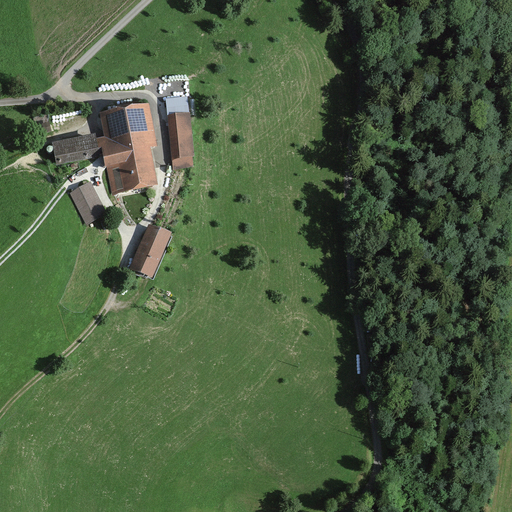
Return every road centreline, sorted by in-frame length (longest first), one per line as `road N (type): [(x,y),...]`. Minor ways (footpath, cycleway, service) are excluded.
road 1 (track): [(336,0),(362,72),(350,237),(378,447),(376,479),(347,511)]
road 2 (track): [(0,415),(96,322),(153,209),(162,170),(158,123),(150,99),(137,94)]
road 3 (track): [(58,97),(72,71),(147,0)]
